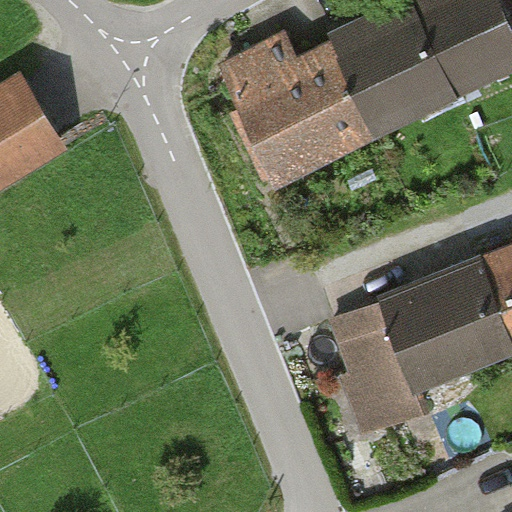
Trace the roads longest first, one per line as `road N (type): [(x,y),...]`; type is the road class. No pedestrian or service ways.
road 1 (unclassified): [(315,511),(135,55)]
road 2 (unknown): [(239,321),(511,214)]
